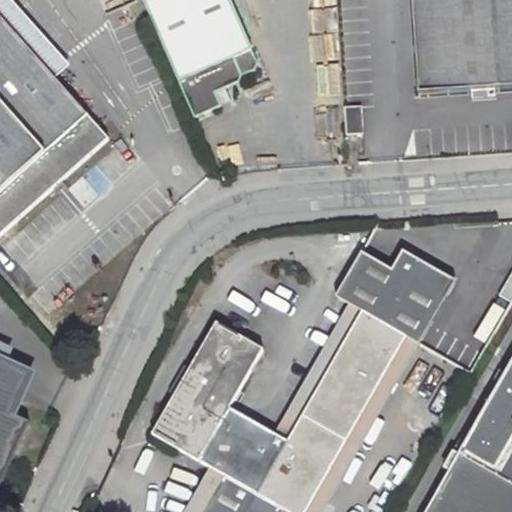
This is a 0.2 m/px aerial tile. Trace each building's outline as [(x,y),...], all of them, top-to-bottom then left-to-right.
[(256,63),(228,0),(139,0),(191,119),(216,108),(211,95),(238,83),(240,77),(253,71),(256,63)] [(511,0),(413,0),(420,96),(511,89),(511,0)] [(0,244),(112,146),(0,13),(0,244)] [(364,109),(345,110),(347,137),(366,136),(364,109)] [(449,250),(403,255),(454,284),(468,260),(449,250)] [(305,511),(405,341),(417,348),(454,284),(403,255),(390,275),(362,259),(337,301),(346,308),(360,317),(286,445),(272,437),(226,412),(260,353),(213,327),(149,438),(204,471),(217,478),(197,511),(305,511)] [(511,275),(499,297),(511,303),(511,275)] [(346,308),(272,437),(286,445),(360,317),(346,308)] [(321,511),(417,348),(405,341),(305,511),(321,511)] [(0,362),(0,411),(12,417),(30,377),(0,362)] [(511,511),(511,366),(429,511),(511,511)] [(0,411),(0,486),(28,425),(12,417),(0,411)] [(197,511),(217,478),(204,471),(179,511),(197,511)]
